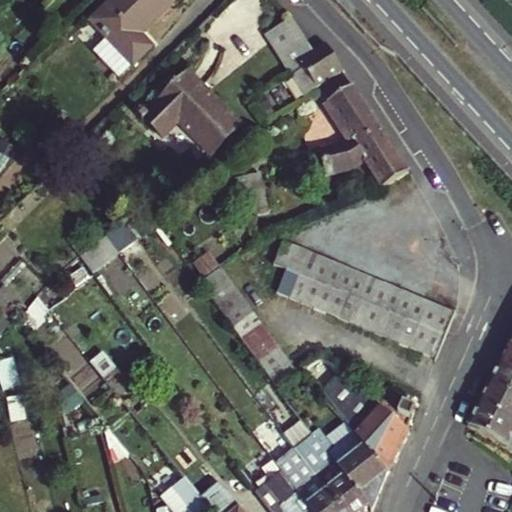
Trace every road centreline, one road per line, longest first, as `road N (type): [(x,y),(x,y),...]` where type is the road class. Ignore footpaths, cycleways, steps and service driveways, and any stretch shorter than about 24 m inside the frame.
road 1 (residential): [(319,0),(386,79),(440,163),(482,242),(490,293)]
road 2 (residential): [(396,511),(490,293)]
road 3 (primary): [(382,0),(511,140)]
